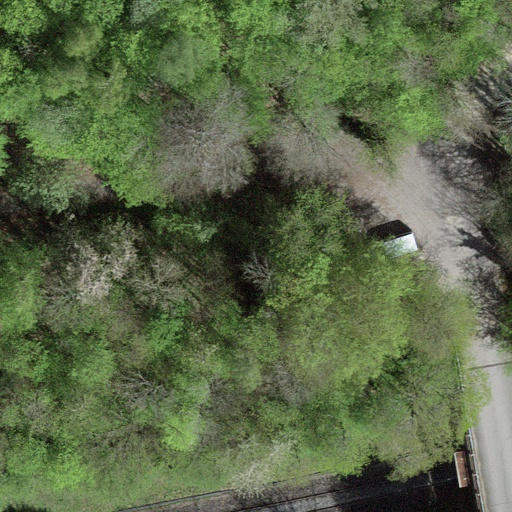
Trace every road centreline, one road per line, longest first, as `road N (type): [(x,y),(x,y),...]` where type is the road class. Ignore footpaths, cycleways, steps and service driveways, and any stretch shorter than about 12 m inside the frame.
road 1 (track): [(0,200),(325,149),(383,162),(412,182),(432,215)]
road 2 (residential): [(432,215),(491,355),(511,495)]
road 3 (track): [(511,59),(451,120),(383,162)]
